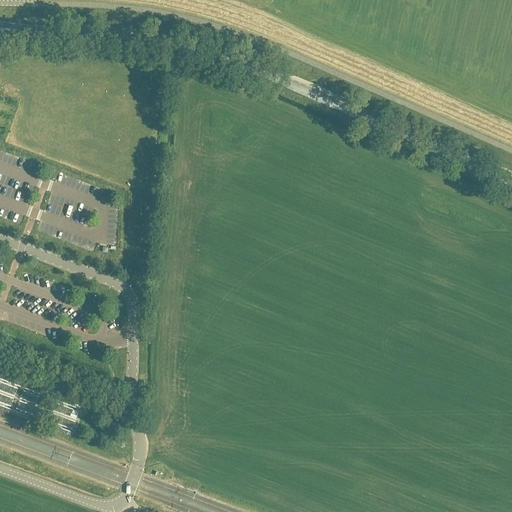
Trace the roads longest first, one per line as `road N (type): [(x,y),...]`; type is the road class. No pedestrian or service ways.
road 1 (tertiary): [(511,181),(233,60),(142,37),(45,31)]
road 2 (tertiary): [(118,502),(139,450),(132,298),(117,283),(0,238)]
road 3 (tertiary): [(0,470),(96,504),(118,502)]
